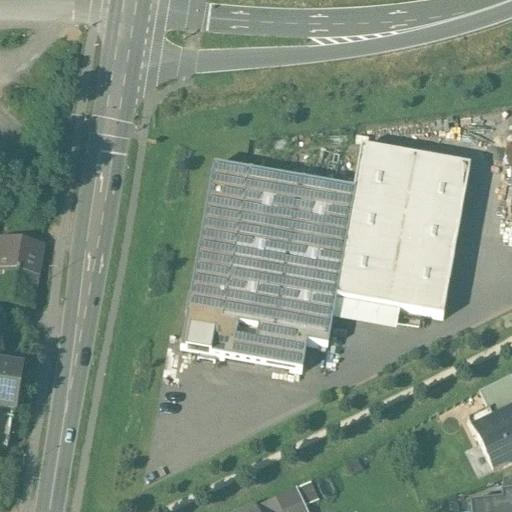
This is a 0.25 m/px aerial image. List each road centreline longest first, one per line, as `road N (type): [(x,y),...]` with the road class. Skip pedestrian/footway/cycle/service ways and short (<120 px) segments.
road 1 (secondary): [(126,51),(49,511)]
road 2 (trunk): [(126,51),(179,56),(356,44),(511,10)]
road 3 (trunk): [(471,0),(309,20),(134,1)]
